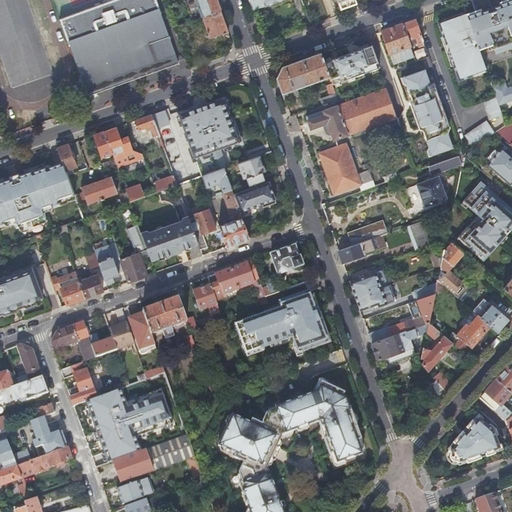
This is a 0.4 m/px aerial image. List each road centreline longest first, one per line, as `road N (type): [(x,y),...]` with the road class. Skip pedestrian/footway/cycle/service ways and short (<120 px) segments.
road 1 (residential): [(36,329),(315,228)]
road 2 (residential): [(254,62),(0,154)]
road 3 (residential): [(315,228),(400,464)]
road 4 (residential): [(101,511),(36,329)]
road 5 (residential): [(425,0),(254,62)]
road 6 (residential): [(254,62),(315,228)]
road 7 (residential): [(511,336),(400,464)]
road 8 (unknown): [(366,21),(418,161)]
